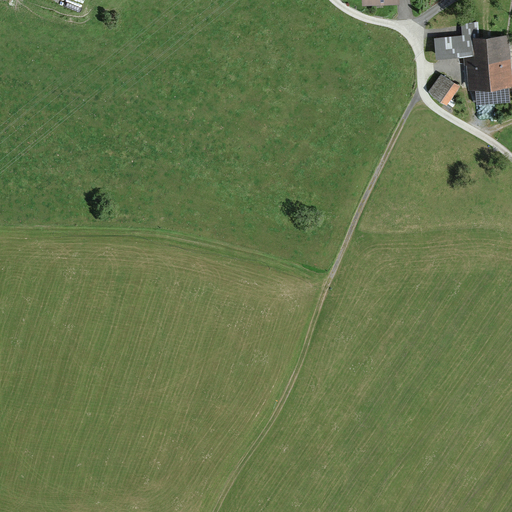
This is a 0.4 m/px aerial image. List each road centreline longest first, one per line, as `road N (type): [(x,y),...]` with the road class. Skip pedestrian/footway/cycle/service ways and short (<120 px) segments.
road 1 (track): [(216,511),(283,401),(331,271),(423,93)]
road 2 (track): [(511,158),(426,99),(407,32),(334,0)]
